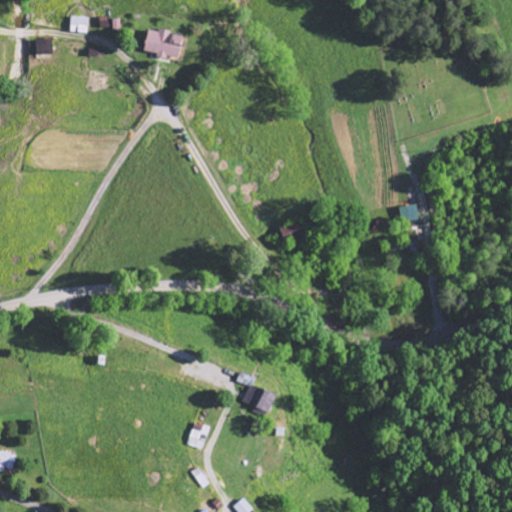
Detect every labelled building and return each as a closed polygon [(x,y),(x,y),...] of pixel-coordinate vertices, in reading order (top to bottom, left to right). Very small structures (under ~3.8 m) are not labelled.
[(87,32),(87,16),(70,15),(70,32),(87,32)] [(99,17),(100,26),(110,25),(109,16),(99,17)] [(182,34),(158,29),(157,30),(147,29),(143,52),(177,58),(182,34)] [(399,206),(400,221),(418,219),(416,204),(399,206)] [(279,224),(283,243),(305,237),(301,219),(279,224)] [(267,411),(273,393),(249,385),(252,376),(237,372),(234,381),(246,385),(241,403),(267,411)] [(201,450),(209,427),(194,421),(185,444),(201,450)]
